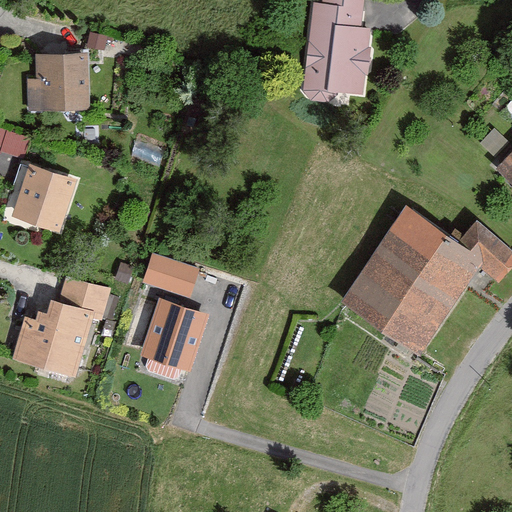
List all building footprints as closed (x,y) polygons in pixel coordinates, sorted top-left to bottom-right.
[(366,0),(327,0),(328,2),(318,1),(307,86),(373,94),(381,26),(364,24),(366,0)] [(91,53),(42,56),(44,78),(32,79),(34,111),(95,107),(91,53)] [(34,136),(0,125),(0,148),(27,157),(34,136)] [(79,178),(36,164),(18,216),(62,231),(79,178)] [(469,241),(414,208),(351,304),(430,355),(488,265),(493,259),(469,241)] [(511,241),(484,221),(469,241),(493,259),(488,265),(509,281),(511,277),(511,241)] [(205,265),(158,251),(149,283),(195,297),(205,265)] [(67,270),(59,301),(98,310),(96,317),(108,320),(117,282),(67,270)] [(213,313),(162,296),(144,352),(194,369),(213,313)] [(98,310),(59,301),(56,313),(44,310),(41,320),(31,317),(20,358),(79,374),(96,317),(98,310)]
